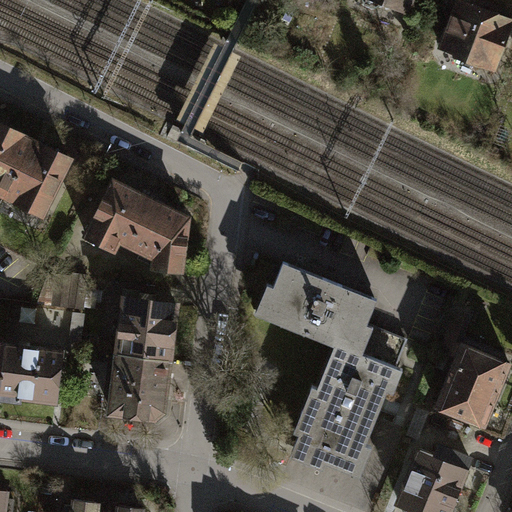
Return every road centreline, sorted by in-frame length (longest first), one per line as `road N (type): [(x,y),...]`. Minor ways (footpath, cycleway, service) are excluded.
road 1 (residential): [(199,472),(223,191)]
road 2 (residential): [(0,73),(223,191)]
road 3 (residential): [(0,446),(199,472)]
